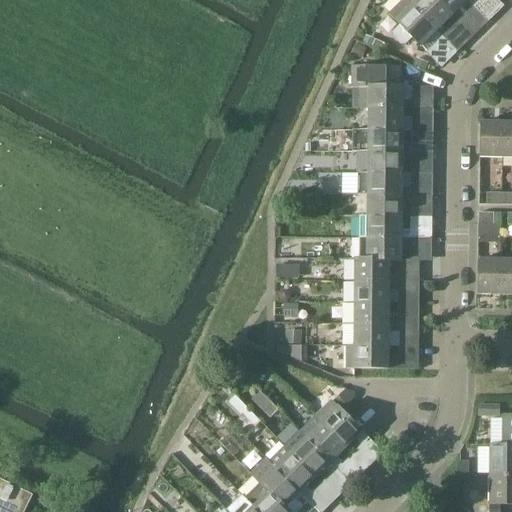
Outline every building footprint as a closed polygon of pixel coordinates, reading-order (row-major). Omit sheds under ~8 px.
[(458,53),(408,2),(406,0),(402,0),(389,13),(397,22),(400,26),(394,32),(394,37),(401,45),(407,45),(413,39),(421,48),(431,38),(449,58),(453,58),(458,53)] [(436,0),(409,0),(408,2),(458,53),(462,49),(462,45),(443,26),(453,17),(436,0)] [(465,0),(436,0),(453,17),(461,9),(480,28),(484,28),(489,23),(465,0)] [(465,0),(489,23),(493,19),(493,15),(478,0),(465,0)] [(376,41),(373,48),(385,54),(389,47),(376,41)] [(356,45),(351,55),(352,55),(361,59),(366,50),(357,45),(356,45)] [(417,60),(413,67),(425,72),(428,65),(417,60)] [(360,110),(369,110),(433,111),(433,105),(431,102),(404,102),(404,88),(400,88),(401,68),(351,67),(352,89),(361,89),(360,110)] [(369,110),(368,132),(404,132),(404,119),(430,120),(433,117),(433,111),(369,110)] [(480,158),(502,159),(503,124),(480,123),(480,158)] [(502,159),(511,159),(511,123),(503,124),(502,159)] [(368,153),(368,154),(433,155),(433,148),(430,145),(403,145),(404,132),(368,132),(353,132),(353,153),(368,153)] [(368,154),(368,175),(403,175),(403,163),(430,163),(433,160),(433,155),(368,154)] [(358,196),(367,197),(432,197),(433,191),(430,188),(403,188),(403,175),(368,175),(358,175),(358,196)] [(486,206),(501,206),(502,194),(487,194),(486,206)] [(511,194),(502,194),(501,206),(511,206),(511,194)] [(367,197),(367,218),(403,218),(403,206),(429,206),(432,203),(432,197),(367,197)] [(277,208),(277,217),(288,217),(288,208),(277,208)] [(479,214),(478,226),(494,226),(494,214),(479,214)] [(359,218),(359,240),(432,241),(432,234),(429,232),(402,231),(403,218),(367,218),(359,218)] [(359,240),(359,260),(367,260),(367,261),(390,261),(390,263),(402,263),(402,249),(429,249),(432,246),(432,241),(359,240)] [(367,261),(367,260),(359,260),(355,260),(354,282),(419,283),(420,278),(417,275),(390,275),(390,263),(390,261),(367,261)] [(477,296),(499,296),(500,261),(478,261),(477,296)] [(499,296),(511,296),(511,261),(500,261),(499,296)] [(277,266),(276,279),(289,279),(289,266),(277,266)] [(354,282),(354,304),(390,305),(390,292),(416,292),(419,290),(419,283),(354,282)] [(290,299),(290,294),(287,291),(282,291),(279,294),(279,299),(282,302),(286,302),(290,299)] [(354,304),(354,326),(419,327),(419,321),(416,318),(390,317),(390,305),(354,304)] [(293,305),(284,305),(284,317),(293,317),(293,305)] [(354,326),(354,348),(389,348),(389,335),(416,336),(419,333),(419,327),(354,326)] [(286,336),(286,345),(301,345),(301,336),(286,336)] [(389,348),(354,348),(347,348),(347,370),(418,371),(419,364),(416,361),(389,361),(389,348)] [(355,393),(346,390),(339,397),(347,405),(355,397),(355,393)] [(384,455),(343,413),(333,403),(317,418),(347,449),(356,440),(374,459),(379,459),(384,455)] [(499,417),(499,407),(479,407),(479,416),(499,417)] [(255,427),(260,422),(248,410),(243,414),(255,427)] [(511,416),(502,416),(502,446),(511,446),(511,416)] [(317,418),(301,433),(352,485),(356,481),(356,477),(338,458),(347,449),(317,418)] [(301,433),(286,449),(316,479),(325,470),(344,490),(348,490),(352,485),(301,433)] [(489,446),(489,476),(511,475),(511,446),(502,446),(489,446)] [(286,449),(270,464),(316,511),(324,511),(325,511),(325,507),(307,488),(316,479),(286,449)] [(250,476),(259,485),(268,494),(269,493),(285,510),(286,509),(294,501),(304,511),(316,511),(270,464),(266,460),(250,476)] [(468,462),(459,462),(459,475),(468,475),(468,462)] [(511,475),(489,476),(489,505),(491,505),(490,511),(500,511),(500,506),(511,505),(511,475)] [(0,511),(25,511),(33,496),(0,479),(0,511)] [(244,499),(246,501),(257,511),(288,511),(286,509),(285,510),(269,493),(268,494),(259,485),(244,499)] [(257,511),(246,501),(235,511),(257,511)]
